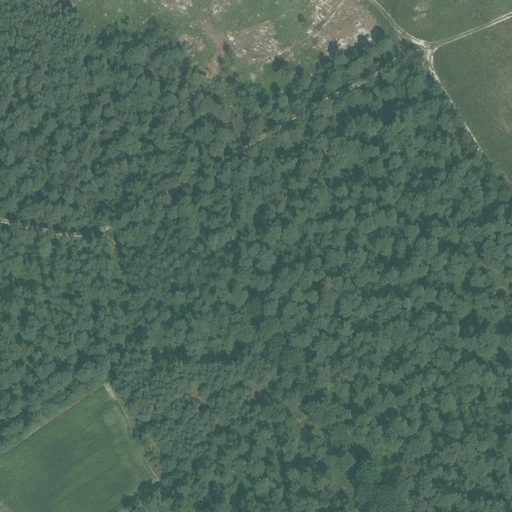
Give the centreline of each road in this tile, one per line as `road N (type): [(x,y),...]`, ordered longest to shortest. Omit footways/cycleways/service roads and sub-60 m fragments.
road 1 (track): [(0,220),(73,234),(121,222),(411,52)]
road 2 (track): [(411,52),(511,205)]
